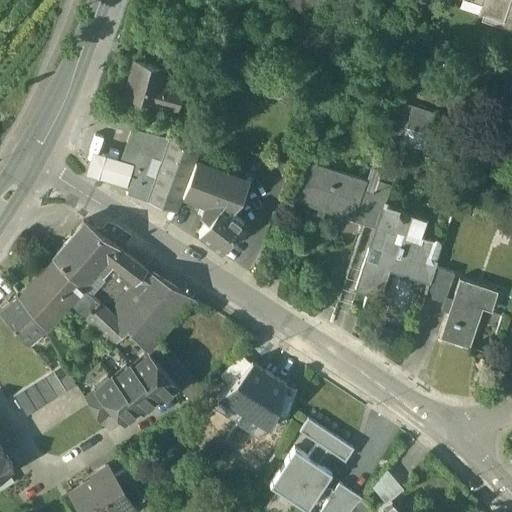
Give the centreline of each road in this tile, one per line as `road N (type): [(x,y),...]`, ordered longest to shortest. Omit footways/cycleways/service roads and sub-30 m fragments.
road 1 (residential): [(450,431),(27,166)]
road 2 (tertiary): [(27,166),(96,0)]
